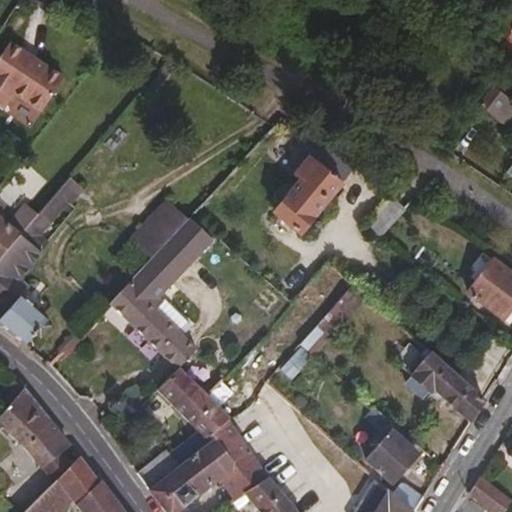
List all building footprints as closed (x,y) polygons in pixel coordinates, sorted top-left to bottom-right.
[(511,24),(510,22),(502,32),(511,40),(511,24)] [(3,45),(0,51),(0,113),(6,116),(12,103),(46,119),(66,74),(3,45)] [(495,109),(509,90),(493,77),(478,96),(495,109)] [(511,116),(511,94),(501,107),(511,116)] [(298,223),(354,156),(335,145),(323,159),(308,147),(292,166),(298,170),(272,201),(298,223)] [(70,193),(83,179),(70,167),(57,182),(67,190),(70,193)] [(58,199),(67,190),(57,182),(49,191),(58,199)] [(378,227),(402,200),(389,188),(363,216),(378,227)] [(38,222),(58,199),(49,191),(29,214),(38,222)] [(0,249),(21,224),(8,215),(0,208),(0,249)] [(156,286),(209,229),(186,208),(108,292),(177,359),(196,340),(182,325),(154,298),(161,290),(156,286)] [(19,270),(49,234),(38,222),(29,214),(21,224),(0,249),(0,284),(9,275),(15,267),(19,270)] [(500,310),(511,293),(511,266),(491,249),(465,282),(500,310)] [(350,274),(326,252),(315,265),(338,288),(350,274)] [(12,278),(19,270),(15,267),(9,275),(12,278)] [(47,309),(19,284),(27,275),(19,270),(12,278),(9,275),(0,284),(0,295),(6,301),(0,308),(0,314),(30,339),(44,322),(39,318),(47,309)] [(311,345),(362,284),(350,274),(338,288),(298,333),(308,343),(311,345)] [(190,316),(162,289),(161,290),(154,298),(182,325),(190,316)] [(290,364),(308,343),(298,333),(280,354),(290,364)] [(482,390),(424,339),(404,362),(426,382),(429,378),(468,412),(482,390)] [(209,425),(228,408),(217,396),(205,385),(194,375),(177,359),(158,378),(199,422),(210,433),(213,431),(209,425)] [(426,382),(404,362),(398,368),(421,388),(426,382)] [(217,396),(230,382),(218,371),(205,385),(217,396)] [(58,439),(13,384),(0,398),(0,430),(30,461),(49,446),(58,439)] [(379,421),(388,411),(372,397),(363,406),(379,421)] [(221,467),(233,457),(240,467),(245,464),(253,477),(266,468),(228,408),(209,425),(213,431),(210,433),(180,457),(151,480),(171,508),(221,467)] [(415,434),(388,411),(379,421),(372,429),(379,434),(390,422),(410,440),(415,434)] [(180,457),(210,433),(199,422),(170,446),(180,457)] [(390,473),(415,445),(410,440),(390,422),(379,434),(365,450),(390,473)] [(151,480),(180,457),(170,446),(168,443),(138,466),(149,481),(151,480)] [(47,476),(62,460),(49,446),(30,461),(46,477),(47,476)] [(56,487),(79,464),(69,452),(62,460),(47,476),(56,487)] [(253,477),(245,464),(240,467),(233,457),(221,467),(235,489),(244,482),(253,477)] [(65,498),(89,478),(79,464),(56,487),(58,489),(65,498)] [(300,511),(302,511),(266,468),(253,477),(244,482),(268,511),(300,511)] [(421,489),(399,472),(388,485),(411,506),(421,489)] [(34,511),(58,489),(56,487),(47,476),(46,477),(11,511),(34,511)] [(496,511),(507,499),(479,476),(469,491),(494,511),(496,511)] [(116,511),(90,477),(89,478),(65,498),(76,511),(116,511)]
